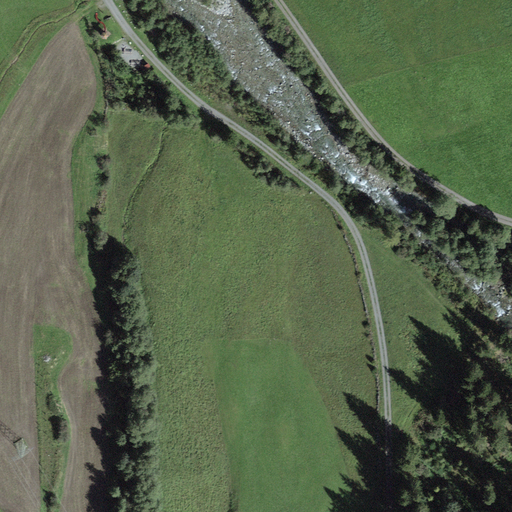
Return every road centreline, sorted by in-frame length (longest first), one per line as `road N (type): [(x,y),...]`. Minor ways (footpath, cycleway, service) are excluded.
road 1 (track): [(389,511),(380,329),(357,234),(335,201),(203,106),(108,0)]
road 2 (track): [(511,223),(492,220),(412,170),(346,101),(275,0)]
